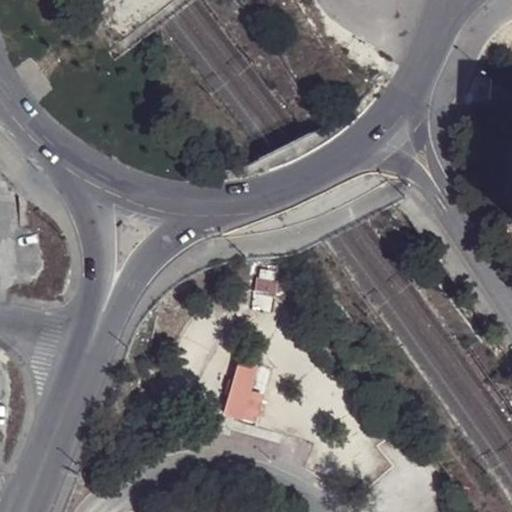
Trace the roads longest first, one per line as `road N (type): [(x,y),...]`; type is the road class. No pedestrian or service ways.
road 1 (unclassified): [(327,511),(254,470),(204,467),(150,481),(104,511)]
road 2 (tertiary): [(89,346),(150,245),(215,204)]
road 3 (tertiary): [(79,165),(100,239),(89,346)]
road 4 (tertiary): [(24,509),(89,346)]
road 5 (secondary): [(215,204),(279,191),(368,141)]
road 6 (residential): [(468,233),(414,88)]
road 7 (secondary): [(79,165),(140,196),(215,204)]
road 8 (residential): [(368,141),(409,162),(468,233)]
